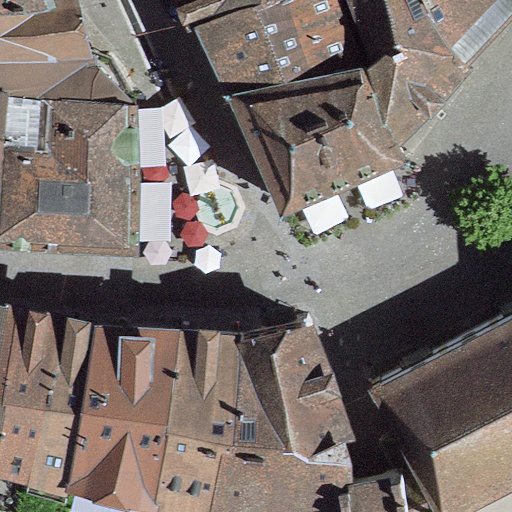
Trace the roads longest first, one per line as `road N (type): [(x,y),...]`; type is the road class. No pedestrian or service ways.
road 1 (residential): [(511,122),(447,187),(329,252),(243,278)]
road 2 (residential): [(0,259),(60,271),(243,278)]
